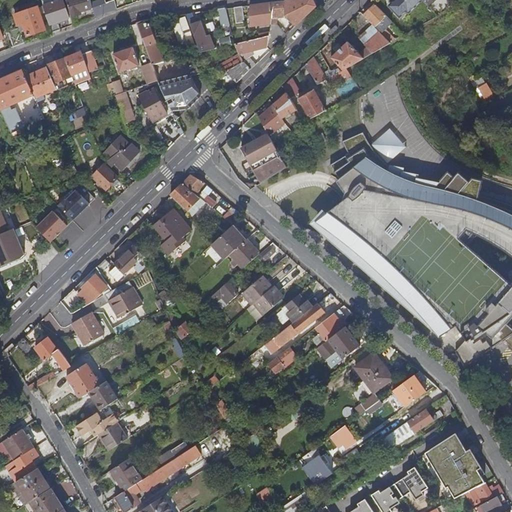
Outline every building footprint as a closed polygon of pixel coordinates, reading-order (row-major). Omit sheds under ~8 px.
[(42,0),(54,33),(61,30),(59,24),(58,22),(65,20),(70,18),(64,1),(66,0),(42,0)] [(87,20),(95,17),(92,3),(91,0),(66,0),(72,17),(82,14),(81,12),(85,11),(87,20)] [(99,0),(92,3),(95,17),(117,9),(115,0),(110,1),(108,2),(106,3),(105,0),(99,0)] [(312,0),(292,0),(275,3),(273,14),(286,12),(286,17),(296,26),(316,7),(312,0)] [(396,0),(390,6),(400,16),(406,10),(408,13),(421,0),(396,0)] [(275,3),(251,6),(251,27),(271,24),(273,14),(275,3)] [(376,4),(364,16),(382,34),(391,43),(396,40),(385,29),(393,22),(376,4)] [(39,7),(15,15),(18,26),(24,24),(28,36),(46,30),(39,7)] [(245,23),(242,7),(234,8),(236,24),(245,23)] [(233,36),(226,9),(218,11),(225,38),(233,36)] [(187,16),(201,53),(216,49),(211,35),(207,37),(202,22),(195,24),(191,14),(187,16)] [(145,21),(138,23),(153,64),(163,62),(161,56),(150,25),(146,24),(145,21)] [(8,32),(14,48),(25,44),(20,28),(8,32)] [(280,41),(270,31),(270,32),(269,37),(268,48),(267,52),(269,53),(280,41)] [(391,43),(382,34),(360,54),(349,42),(331,58),(344,70),(391,43)] [(268,48),(269,37),(260,39),(236,45),(239,55),(268,48)] [(134,48),(114,55),(121,73),(140,66),(134,48)] [(92,51),(83,54),(88,69),(90,73),(99,70),(92,51)] [(82,53),(66,59),(72,76),(81,72),(83,77),(89,75),(87,70),(88,69),(83,54),(82,53)] [(222,78),(232,88),(242,78),(251,70),(243,61),(239,55),(220,66),(227,73),(222,78)] [(247,57),(243,61),(251,70),(257,65),(249,56),(247,57)] [(314,58),(306,65),(318,85),(327,80),(314,58)] [(72,76),(66,59),(47,66),(57,89),(57,90),(67,86),(64,79),(72,77),(72,76)] [(47,68),(27,77),(34,95),(36,98),(57,89),(47,68)] [(148,85),(159,81),(154,68),(143,72),(148,85)] [(24,71),(0,81),(0,109),(0,110),(34,95),(27,77),(24,71)] [(341,72),(328,79),(331,83),(345,75),(343,71),(341,72)] [(191,76),(160,84),(161,87),(162,90),(173,112),(178,120),(180,118),(176,115),(174,111),(189,109),(202,97),(191,76)] [(290,81),(284,86),(288,93),(291,98),(301,93),(298,87),(294,89),(290,81)] [(488,82),(478,88),(486,102),(496,96),(488,82)] [(173,112),(162,90),(161,87),(159,86),(154,88),(148,91),(140,95),(154,122),(168,114),(173,112)] [(301,117),(305,123),(327,111),(315,90),(299,98),(308,113),(301,117)] [(125,93),(116,96),(121,110),(126,124),(135,121),(125,93)] [(291,98),(288,93),(274,106),(283,119),(297,110),(291,98)] [(283,119),(274,106),(260,118),(269,135),(270,137),(285,124),(283,119)] [(30,109),(30,118),(40,118),(40,109),(30,109)] [(300,126),(305,123),(301,117),(298,112),(294,115),(300,126)] [(373,142),(388,162),(408,147),(393,127),(373,142)] [(270,137),(269,135),(243,149),(263,183),(287,168),(279,153),(274,144),(270,137)] [(352,156),(334,168),(344,182),(341,185),(349,196),(346,204),(331,216),(326,212),(314,226),(440,339),(458,329),(465,343),(456,354),(457,359),(464,370),(511,336),(511,330),(507,326),(511,319),(511,206),(508,205),(482,197),(485,183),(474,180),(471,183),(461,174),(456,179),(450,174),(440,185),(421,181),(421,177),(406,174),(407,170),(391,167),(386,163),(384,161),(378,154),(373,146),(369,140),(367,135),(346,144),(352,156)] [(106,163),(111,168),(116,164),(122,170),(140,151),(133,145),(132,146),(122,137),(105,153),(111,159),(107,163),(106,163)] [(283,139),(274,144),(279,153),(288,148),(283,139)] [(119,179),(105,165),(94,177),(108,191),(113,185),(118,190),(122,185),(118,181),(119,179)] [(204,182),(192,176),(170,196),(189,215),(192,213),(189,210),(200,199),(196,196),(206,183),(204,182)] [(65,200),(58,206),(59,207),(73,221),(96,200),(82,186),(66,201),(65,200)] [(216,205),(207,198),(204,202),(213,209),(216,205)] [(73,221),(59,207),(37,228),(51,243),(73,221)] [(174,209),(161,220),(163,222),(176,212),(174,209)] [(40,254),(32,245),(23,225),(9,231),(1,210),(0,210),(0,267),(21,259),(25,254),(32,261),(40,254)] [(161,220),(153,227),(165,242),(161,246),(169,256),(186,241),(183,238),(192,231),(176,212),(163,222),(161,220)] [(227,221),(233,227),(240,220),(233,214),(227,221)] [(201,215),(196,221),(200,225),(206,220),(201,215)] [(212,245),(225,259),(230,254),(245,241),(232,227),(217,241),(212,245)] [(245,241),(230,254),(243,268),(260,254),(247,240),(245,241)] [(134,246),(114,266),(115,266),(108,273),(108,275),(111,278),(112,277),(118,283),(125,276),(124,275),(138,262),(135,258),(140,253),(134,246)] [(270,246),(261,254),(266,261),(275,253),(270,246)] [(220,263),(208,249),(203,254),(215,268),(220,263)] [(102,274),(110,266),(105,261),(97,268),(102,274)] [(79,295),(74,290),(61,302),(70,315),(84,301),(83,299),(84,298),(89,305),(93,302),(107,289),(96,276),(82,288),(84,290),(79,295)] [(256,303),(273,289),(268,283),(266,285),(261,279),(242,295),(248,302),(252,306),(255,304),(256,303)] [(110,292),(106,295),(119,319),(143,305),(130,281),(110,292)] [(228,283),(212,297),(216,300),(221,296),(226,302),(230,299),(232,301),(238,295),(228,283)] [(273,289),(256,303),(257,303),(261,308),(258,310),(264,317),(283,300),(277,294),(279,293),(275,287),(273,289)] [(336,298),(332,294),(322,302),(325,306),(336,298)] [(299,297),(284,309),(295,323),(313,308),(309,302),(305,305),(299,297)] [(210,299),(207,302),(215,312),(219,308),(210,299)] [(157,303),(160,311),(165,308),(161,301),(157,303)] [(325,306),(322,302),(313,308),(295,323),(259,351),(266,359),(328,310),(325,306)] [(340,310),(315,329),(326,342),(345,328),(340,323),(336,326),(335,324),(339,321),(336,318),(343,313),(340,310)] [(104,335),(91,313),(72,324),(85,346),(104,335)] [(114,331),(117,336),(140,323),(137,318),(128,322),(114,331)] [(185,323),(177,330),(184,338),(192,331),(185,323)] [(361,347),(346,327),(345,328),(326,342),(318,349),(327,359),(338,351),(343,359),(361,347)] [(70,364),(59,350),(58,350),(47,336),(41,341),(42,344),(36,349),(45,361),(56,352),(58,354),(54,356),(63,367),(65,371),(72,367),(70,364)] [(24,338),(16,346),(25,358),(34,351),(24,338)] [(290,348),(268,365),(276,374),(284,367),(283,365),(287,362),(292,358),(295,355),(290,348)] [(395,378),(375,353),(356,367),(376,393),(395,378)] [(198,374),(205,370),(201,362),(193,366),(198,374)] [(68,377),(81,398),(89,393),(101,385),(87,364),(68,377)] [(63,367),(53,373),(56,377),(65,371),(63,367)] [(421,372),(395,391),(406,407),(427,393),(421,384),(429,379),(421,372)] [(50,375),(29,388),(31,391),(53,378),(50,375)] [(101,385),(89,393),(100,411),(101,411),(109,406),(118,400),(106,382),(101,385)] [(364,405),(368,410),(382,400),(378,395),(364,405)] [(221,401),(216,404),(222,413),(227,410),(221,401)] [(438,419),(449,412),(446,407),(434,414),(438,419)] [(427,410),(382,441),(387,449),(397,442),(399,445),(434,421),(427,410)] [(77,427),(82,436),(95,429),(99,435),(116,423),(118,422),(113,415),(107,419),(101,411),(100,411),(97,413),(98,414),(77,427)] [(98,435),(103,444),(109,452),(127,440),(116,423),(99,435),(98,435)] [(346,426),(332,437),(339,447),(345,444),(354,437),(346,426)] [(441,432),(438,428),(423,438),(426,442),(441,432)] [(22,430),(0,444),(0,449),(10,465),(14,462),(15,461),(34,449),(22,430)] [(374,430),(360,440),(364,445),(377,435),(374,430)] [(455,434),(446,440),(451,447),(460,441),(455,434)] [(354,437),(345,444),(348,448),(357,442),(354,437)] [(165,447),(159,440),(155,443),(160,450),(165,447)] [(446,440),(425,453),(446,489),(448,488),(455,500),(466,493),(474,506),(486,499),(486,501),(493,497),(488,488),(474,464),(478,462),(470,449),(466,451),(460,441),(451,447),(446,440)] [(155,443),(150,446),(155,453),(160,450),(155,443)] [(172,451),(176,459),(189,451),(184,443),(172,451)] [(123,493),(127,499),(134,495),(134,496),(146,489),(147,491),(201,455),(196,446),(189,451),(176,459),(142,481),(125,492),(123,493)] [(9,473),(16,484),(37,470),(32,462),(40,458),(34,449),(15,461),(14,462),(18,467),(9,473)] [(331,471),(316,450),(305,459),(304,458),(299,461),(304,468),(309,465),(319,479),(331,471)] [(334,471),(339,467),(329,450),(323,454),(334,471)] [(111,471),(125,492),(142,481),(129,459),(111,471)] [(18,467),(14,462),(10,465),(6,468),(9,473),(18,467)] [(428,488),(415,468),(408,472),(409,475),(381,494),(379,491),(371,496),(382,511),(391,511),(390,510),(398,505),(396,502),(411,492),(416,501),(424,495),(422,492),(428,488)] [(29,503),(31,502),(50,490),(37,470),(16,484),(29,503)] [(492,486),(488,488),(493,497),(494,498),(503,494),(504,493),(499,485),(494,488),(492,486)] [(31,502),(37,511),(61,511),(63,511),(50,490),(31,502)] [(129,511),(134,509),(127,499),(123,493),(115,498),(123,511),(129,511)] [(169,493),(142,511),(181,511),(178,507),(169,493)] [(313,506),(305,494),(281,509),(283,511),(299,511),(303,510),(304,511),(313,506)] [(481,505),(481,506),(484,511),(486,511),(507,501),(503,494),(494,498),(481,505)] [(372,511),(365,500),(358,505),(360,507),(352,511),(329,511),(326,507),(318,511),(372,511)]
